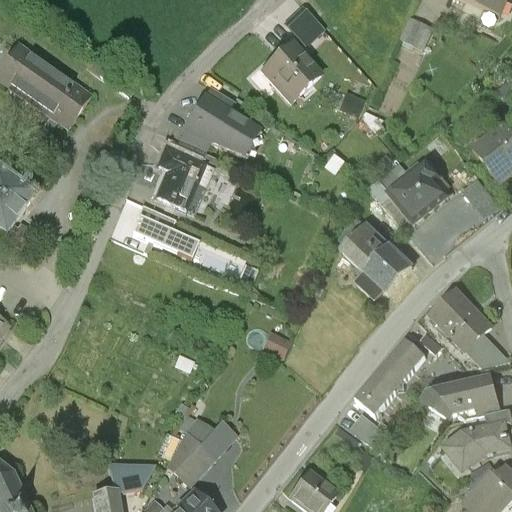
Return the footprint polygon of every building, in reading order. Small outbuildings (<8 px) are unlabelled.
[(459,0),(486,11),(490,0),(459,0)] [(507,0),(490,0),(486,11),(501,17),(507,0)] [(288,30),(306,50),(324,33),(306,13),(288,30)] [(431,29),(410,19),(401,40),(422,50),(431,29)] [(321,79),(292,49),(277,63),(281,67),(266,82),(290,108),(321,79)] [(91,102),(16,52),(0,76),(0,90),(50,123),(58,129),(69,136),(91,102)] [(365,101),(346,93),(339,109),(358,117),(365,101)] [(211,94),(205,104),(227,117),(233,106),(211,94)] [(205,104),(186,137),(208,146),(241,159),(256,134),(227,117),(205,104)] [(58,129),(50,123),(8,185),(16,190),(58,129)] [(511,180),(511,136),(506,129),(474,155),(501,189),(511,180)] [(186,137),(180,147),(203,157),(208,146),(186,137)] [(180,147),(176,158),(199,167),(203,157),(180,147)] [(176,158),(165,154),(157,173),(163,175),(157,189),(162,191),(157,204),(195,219),(214,173),(199,167),(176,158)] [(444,183),(430,166),(389,199),(415,231),(451,202),(439,187),(444,183)] [(8,185),(0,178),(0,240),(28,260),(39,244),(21,232),(17,237),(12,234),(34,202),(16,190),(8,185)] [(465,197),(486,223),(500,212),(479,186),(465,197)] [(137,224),(139,225),(139,223),(171,236),(175,225),(142,211),(137,224)] [(139,223),(139,225),(132,240),(191,265),(199,248),(171,236),(139,223)] [(396,255),(368,230),(342,258),(365,279),(384,297),(388,300),(413,271),(402,261),(404,258),(398,252),(396,255)] [(258,272),(244,266),(237,284),(252,290),(258,272)] [(384,297),(365,279),(356,288),(375,306),(384,297)] [(432,323),(467,358),(485,342),(493,333),(458,298),(432,323)] [(0,344),(9,331),(0,325),(0,344)] [(290,345),(271,337),(263,353),(282,362),(290,345)] [(510,368),(485,342),(467,358),(484,375),(510,368)] [(376,422),(426,361),(406,345),(356,406),(376,422)] [(426,397),(418,412),(450,428),(455,419),(477,413),(498,408),(491,380),(426,397)] [(501,417),(498,408),(477,413),(479,423),(484,421),(501,417)] [(484,421),(487,433),(506,429),(511,427),(509,416),(501,417),(484,421)] [(214,435),(197,424),(187,438),(175,458),(179,462),(169,472),(188,489),(236,440),(221,426),(214,435)] [(511,458),(506,429),(487,433),(465,437),(441,456),(463,483),(488,463),(511,458)] [(27,511),(13,480),(0,471),(0,511),(27,511)] [(114,499),(118,498),(119,500),(141,496),(153,472),(109,471),(114,499)] [(326,511),(338,496),(305,472),(285,499),(303,511),(326,511)] [(497,485),(494,483),(466,511),(511,511),(511,477),(507,473),(497,485)] [(209,511),(196,497),(181,511),(209,511)] [(92,501),(94,511),(120,511),(119,500),(118,498),(114,499),(92,501)]
